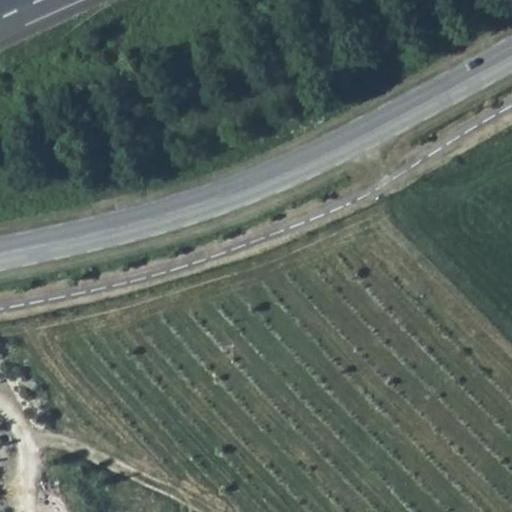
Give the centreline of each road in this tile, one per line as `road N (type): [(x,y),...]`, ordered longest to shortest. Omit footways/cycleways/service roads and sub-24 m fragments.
road 1 (secondary): [(511,53),(322,157),(239,191),(0,252)]
road 2 (track): [(511,367),(377,229),(360,196)]
